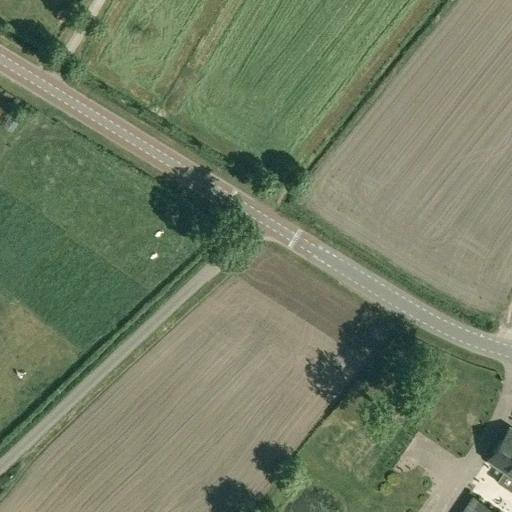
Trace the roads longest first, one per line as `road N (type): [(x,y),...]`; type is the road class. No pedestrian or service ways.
road 1 (residential): [(0,468),(260,214)]
road 2 (tertiary): [(260,214),(0,61)]
road 3 (tertiary): [(511,353),(438,324),(260,214)]
